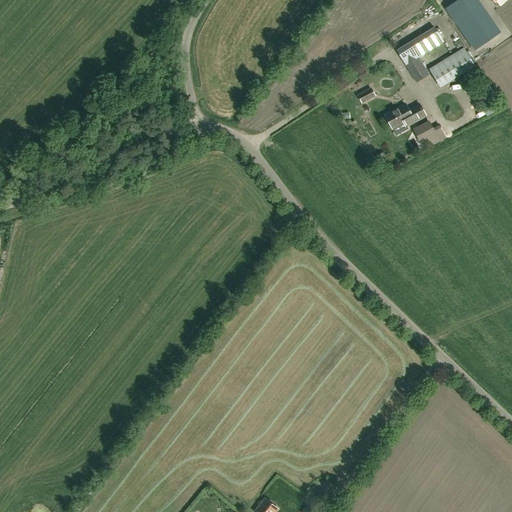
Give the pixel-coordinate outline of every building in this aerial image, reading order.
[(475,50),(500,32),(477,0),(475,0),(451,16),(475,50)] [(416,82),(419,80),(428,74),(418,57),(437,46),(429,32),(396,52),(405,65),(412,77),(413,76),(416,82)] [(476,66),(464,47),(429,69),(440,88),(476,66)] [(371,87),(365,90),(365,91),(358,95),(362,102),(369,98),(370,99),(376,96),(371,87)] [(405,104),(385,115),(392,128),(403,122),(405,126),(425,115),(419,104),(409,110),(405,104)] [(429,122),(414,130),(420,141),(435,133),(429,122)] [(273,511),(277,508),(265,499),(254,511),(273,511)] [(316,511),(321,506),(314,502),(307,511),(308,511),(316,511)]
